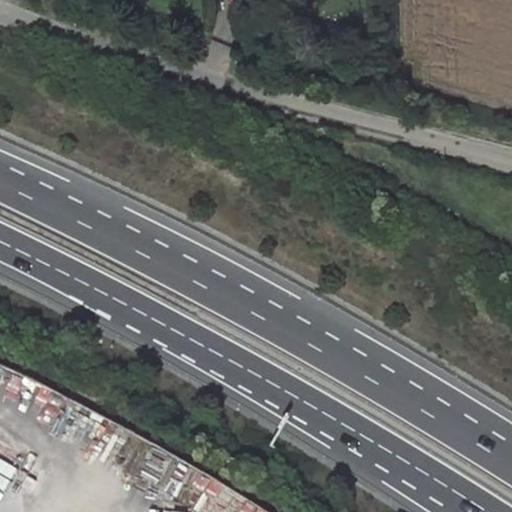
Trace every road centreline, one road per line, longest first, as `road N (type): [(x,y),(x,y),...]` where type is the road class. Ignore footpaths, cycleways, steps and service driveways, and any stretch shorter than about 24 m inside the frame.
road 1 (trunk): [(511,466),(302,339),(0,183)]
road 2 (trunk): [(0,241),(302,400),(486,511)]
road 3 (unclassified): [(0,8),(204,81),(511,162)]
